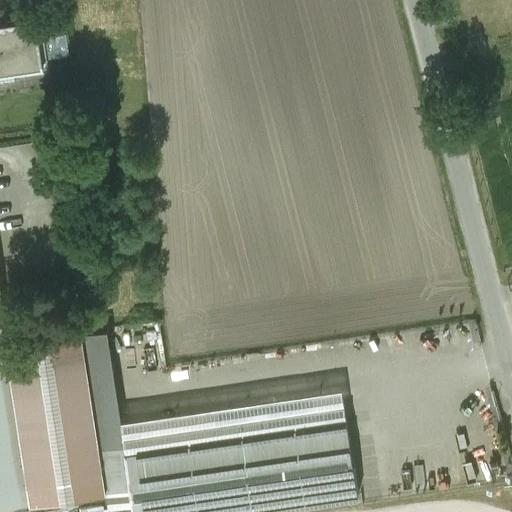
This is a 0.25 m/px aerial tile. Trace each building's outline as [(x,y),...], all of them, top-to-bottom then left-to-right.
[(0,64),(43,58),(48,57),(41,15),(37,16),(36,13),(0,18),(0,64)] [(477,40),(471,42),(474,53),(480,51),(477,40)] [(43,58),(0,64),(0,80),(17,78),(15,67),(43,63),(43,58)] [(0,285),(0,464),(25,461),(26,461),(8,341),(0,285)] [(8,341),(26,461),(25,461),(31,501),(105,490),(99,449),(125,445),(108,326),(48,335),(40,336),(8,341)] [(347,417),(126,449),(125,445),(99,449),(105,490),(130,485),(133,505),(133,511),(238,511),(358,494),(347,417)] [(0,464),(0,505),(31,501),(25,461),(0,464)] [(130,485),(105,490),(108,509),(133,505),(130,485)]
